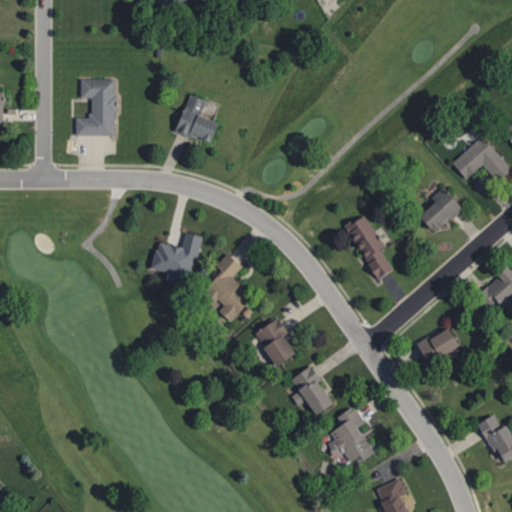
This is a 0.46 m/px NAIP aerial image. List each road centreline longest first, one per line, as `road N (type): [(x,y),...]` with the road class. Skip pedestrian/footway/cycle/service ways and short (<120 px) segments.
road 1 (residential): [(0,178),(169,183),(219,197),(272,227),(367,344),(447,465),(466,511)]
road 2 (residential): [(367,344),(511,215)]
road 3 (residential): [(44,0),(44,179)]
